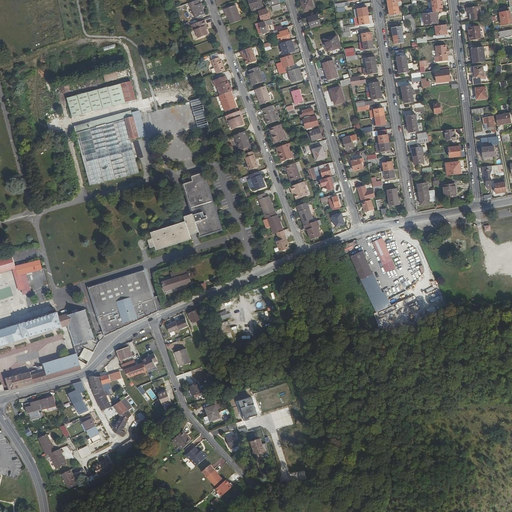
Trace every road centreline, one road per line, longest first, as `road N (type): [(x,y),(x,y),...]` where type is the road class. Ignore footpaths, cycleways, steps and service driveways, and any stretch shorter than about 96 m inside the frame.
road 1 (residential): [(303,254),(209,0)]
road 2 (residential): [(290,0),(358,231)]
road 3 (residential): [(376,0),(412,219)]
road 4 (residential): [(452,0),(478,207)]
road 5 (track): [(511,411),(411,414),(386,511)]
road 6 (residential): [(152,321),(185,408),(253,482)]
road 7 (track): [(140,104),(130,52),(113,39),(0,68)]
road 8 (residential): [(0,400),(90,371),(152,321)]
road 9 (residential): [(152,321),(303,254)]
